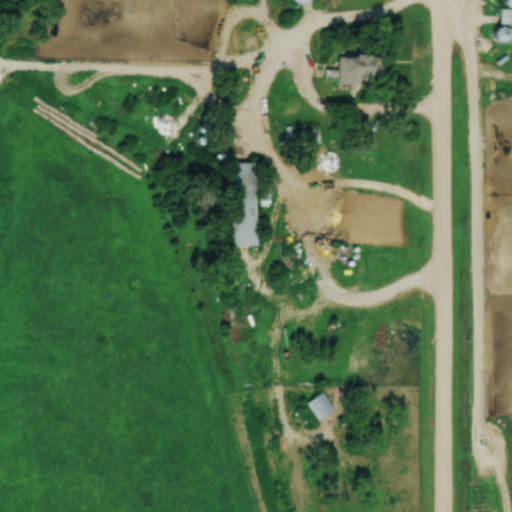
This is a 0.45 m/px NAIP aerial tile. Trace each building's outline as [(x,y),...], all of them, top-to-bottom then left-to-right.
[(499,25),(511,24),(511,10),(499,11),(499,25)] [(377,57),(337,57),(337,85),(377,85),(377,57)] [(84,119),(68,109),(65,114),(80,124),(84,119)] [(255,246),(254,164),(229,164),(230,247),(255,246)] [(330,410),(318,393),(302,403),(314,421),(330,410)]
